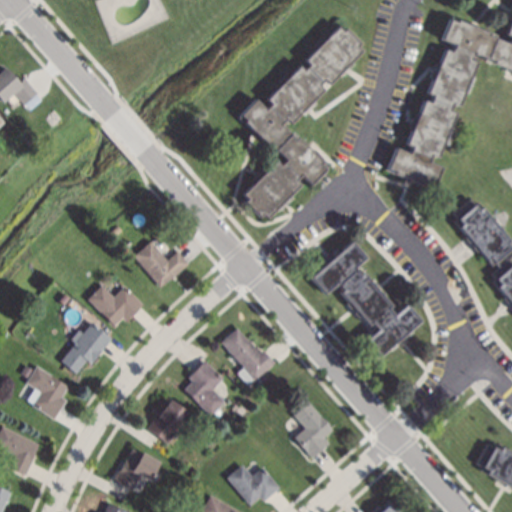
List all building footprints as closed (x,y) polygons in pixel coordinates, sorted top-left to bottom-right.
[(511,72),(510,73),(505,71),(505,70),(485,61),(486,59),(474,55),(472,60),(477,62),(471,78),(473,78),(467,93),(465,92),(459,107),(453,105),(450,111),(456,113),(450,128),(453,129),(447,145),(444,144),(438,158),(432,156),(429,162),(442,168),(433,190),(411,182),(411,183),(405,181),(406,179),(386,171),(396,147),(408,152),(410,147),(404,144),(423,99),(428,101),(431,95),(425,93),(444,48),(450,50),(452,45),(440,40),(449,18),(455,21),(455,19),(490,33),(489,35),(507,42),(509,36),(504,34),(509,21),(506,19),(511,6),(511,72)] [(342,29),(345,27),(361,43),(358,46),(363,51),(352,62),(354,64),(342,76),(340,74),(328,86),(324,82),(320,86),(324,90),(313,101),(315,103),(303,116),(301,113),(289,125),(285,121),(282,125),(295,138),(297,136),(323,162),(321,164),(326,169),(310,186),(300,176),(296,181),(301,186),(290,197),(292,199),(278,212),(276,210),(266,220),(262,216),(259,218),(243,203),(246,199),(241,194),(275,159),(279,163),(283,160),(270,146),(268,148),(242,123),(244,121),(238,115),(255,98),(264,107),(269,103),(265,99),(299,65),(303,69),(308,64),(303,60),(338,25),(342,29)] [(21,74),(1,92),(0,90),(0,61),(5,57),(21,74)] [(27,82),(38,94),(23,108),(12,95),(27,81),(27,82)] [(473,205),(476,202),(511,244),(511,246),(510,248),(511,250),(511,254),(507,259),(511,264),(511,263),(511,305),(491,281),(494,279),(490,274),(497,267),(493,262),(490,265),(453,221),(456,219),(451,214),(469,199),(473,205)] [(119,230),(112,236),(108,232),(116,226),(119,230)] [(131,242),(125,247),(122,243),(128,239),(131,242)] [(159,252),(165,260),(176,251),(186,262),(187,264),(169,280),(168,279),(159,287),(132,256),(149,241),(159,252)] [(365,258),(353,269),(359,275),(361,273),(390,305),(387,308),(393,315),(405,304),(420,321),(378,357),(364,341),(376,330),(370,323),(368,325),(339,293),(342,290),(336,283),(324,294),(310,277),(351,241),(365,258)] [(112,297),(122,286),(141,304),(139,307),(132,314),(125,321),(121,317),(113,326),(86,300),(99,285),(112,297)] [(69,299),(62,306),(56,301),(63,294),(69,299)] [(104,333),(110,339),(110,340),(100,351),(90,364),(85,361),(75,374),(64,365),(59,361),(73,343),(69,339),(77,330),(81,333),(90,322),(104,333)] [(247,341),(249,339),(260,352),(263,350),(264,351),(273,361),(274,362),(256,378),(253,380),(247,385),(236,373),(242,368),(220,342),(236,328),(247,341)] [(222,378),(212,390),(224,401),(217,408),(222,413),(218,417),(213,413),(210,416),(183,389),(191,381),(187,378),(193,371),(203,361),(204,360),(222,378)] [(67,387),(60,397),(65,400),(61,408),(54,419),(53,420),(30,405),(31,404),(25,401),(33,389),(24,383),(35,366),(67,387)] [(31,371),(27,377),(20,373),(25,367),(31,371)] [(266,379),(261,384),(256,378),(262,373),(266,379)] [(188,414),(177,430),(166,444),(159,438),(145,428),(148,425),(160,409),(161,410),(169,399),(188,414)] [(330,430),(322,437),(327,443),(321,449),(312,456),(310,458),(292,437),(303,428),(291,414),(305,401),(330,430)] [(0,426),(37,444),(33,453),(34,454),(30,462),(25,473),(24,475),(7,467),(12,455),(0,449),(0,426)] [(492,447),(493,444),(511,454),(511,488),(479,470),(481,466),(475,463),(486,443),(492,447)] [(140,454),(141,452),(158,462),(152,474),(153,474),(151,477),(150,476),(148,481),(138,475),(131,489),(129,488),(120,483),(112,479),(116,472),(118,471),(131,449),(140,454)] [(249,476),(260,467),(277,488),(275,489),(265,498),(261,501),(257,497),(247,505),(224,477),(239,465),(249,476)] [(0,511),(0,488),(6,491),(9,492),(6,502),(4,501),(0,511)] [(236,511),(198,511),(208,495),(236,511)] [(404,511),(370,511),(379,505),(381,508),(393,498),(404,511)] [(130,511),(106,503),(102,511),(96,511),(95,511),(130,511)]
